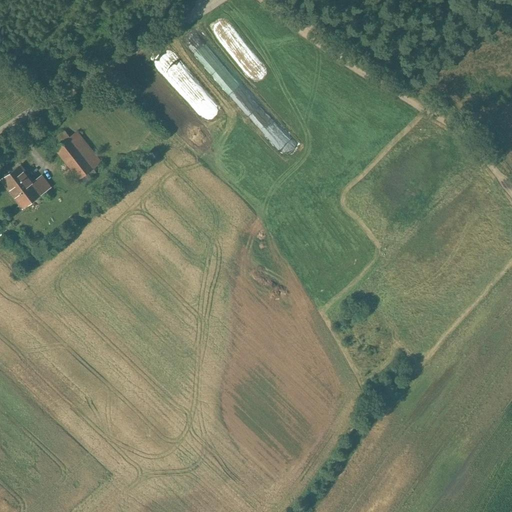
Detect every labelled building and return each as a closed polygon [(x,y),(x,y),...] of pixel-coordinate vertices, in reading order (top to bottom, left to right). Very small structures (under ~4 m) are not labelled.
[(134,79),(154,99),(165,88),(146,68),(134,79)] [(163,108),(170,98),(163,93),(156,102),(163,108)] [(57,117),(41,126),(54,148),(57,146),(76,135),(73,130),(71,127),(65,130),(57,117)] [(76,135),(57,146),(85,184),(99,174),(94,166),(103,159),(78,126),(73,130),(76,135)] [(23,161),(2,176),(15,193),(36,178),(23,161)] [(36,178),(15,193),(24,206),(45,190),(36,178)]
